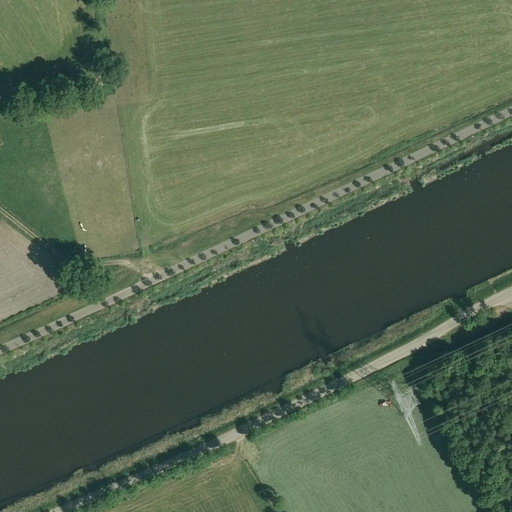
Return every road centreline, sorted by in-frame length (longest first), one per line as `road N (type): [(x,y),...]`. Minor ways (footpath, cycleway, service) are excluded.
road 1 (unclassified): [(0,350),(511,113)]
road 2 (unclassified): [(511,297),(262,425),(61,511)]
road 3 (track): [(0,213),(58,258),(138,266),(151,281)]
